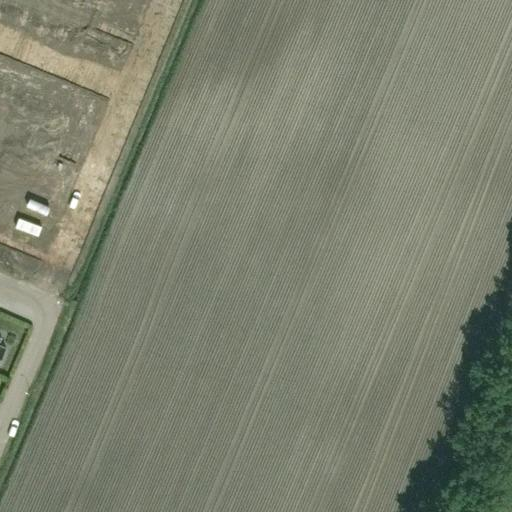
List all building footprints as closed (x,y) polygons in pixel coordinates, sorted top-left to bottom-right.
[(80,0),(78,7),(96,14),(101,0),(80,0)] [(101,0),(96,14),(114,21),(122,0),(101,0)] [(122,0),(114,21),(132,29),(144,0),(122,0)] [(0,61),(0,105),(4,108),(0,117),(0,125),(11,130),(28,89),(15,84),(21,71),(0,61)] [(34,102),(18,139),(38,147),(47,125),(64,132),(80,95),(56,85),(47,107),(34,102)]
